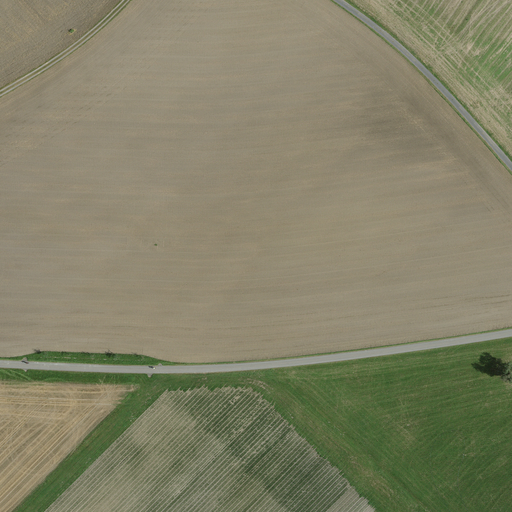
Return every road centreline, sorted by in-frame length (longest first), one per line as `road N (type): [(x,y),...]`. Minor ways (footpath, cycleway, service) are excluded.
road 1 (unclassified): [(511,332),(199,370),(0,363)]
road 2 (track): [(334,0),(396,44),(511,169)]
road 3 (track): [(0,96),(50,67),(129,0)]
